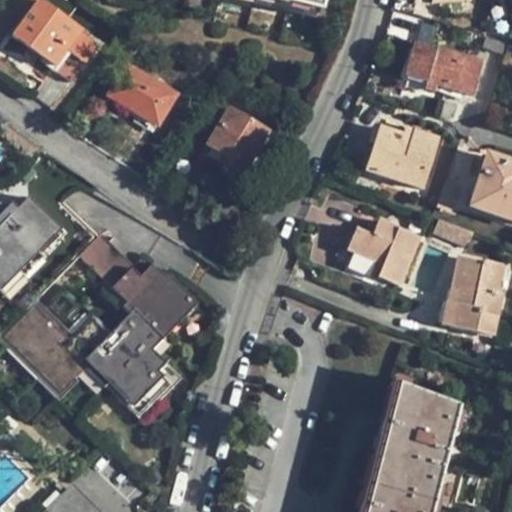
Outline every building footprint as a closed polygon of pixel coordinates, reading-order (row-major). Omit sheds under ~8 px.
[(80,31),(37,0),(35,0),(9,35),(54,69),(53,72),(69,83),(95,48),(79,35),(80,31)] [(273,0),(318,11),(320,0),(273,0)] [(143,67),(154,50),(123,32),(113,48),(143,67)] [(502,53),(505,42),(485,36),(482,47),(502,53)] [(403,76),(425,82),(434,85),(471,95),(480,62),(412,43),(403,76)] [(174,96),(125,66),(107,94),(155,124),(174,96)] [(431,93),(434,85),(425,82),(422,91),(431,93)] [(199,151),(215,161),(219,155),(228,161),(225,167),(243,177),(269,133),(226,106),(199,151)] [(402,136),(379,128),(364,170),(419,188),(435,139),(404,128),(402,136)] [(511,170),(507,169),(509,162),(484,154),(469,205),(511,219),(511,170)] [(215,161),(225,167),(228,161),(219,155),(215,161)] [(443,180),(434,206),(450,211),(459,185),(443,180)] [(0,277),(50,228),(37,215),(41,211),(26,196),(0,222),(0,277)] [(64,234),(41,211),(37,215),(50,228),(0,277),(0,292),(3,295),(64,234)] [(430,232),(441,236),(445,223),(435,219),(430,232)] [(345,250),(350,252),(380,263),(375,277),(398,286),(418,237),(376,221),(371,234),(354,227),(345,250)] [(455,226),(445,223),(441,236),(453,241),(456,233),(453,232),(455,226)] [(469,231),(455,226),(453,232),(456,233),(453,241),(464,245),(469,231)] [(78,255),(110,287),(129,267),(132,265),(100,233),(78,255)] [(455,257),(448,288),(453,290),(446,327),(492,336),(501,294),(495,292),(501,264),(483,260),(483,263),(455,257)] [(165,364),(151,349),(146,344),(177,313),(168,303),(179,292),(152,264),(139,276),(129,267),(110,287),(136,312),(123,326),(123,329),(116,337),(91,313),(66,338),(38,310),(7,341),(59,393),(90,363),(142,413),(170,385),(157,372),(165,364)] [(438,325),(446,327),(453,290),(448,288),(446,302),(442,301),(438,325)] [(193,306),(179,292),(168,303),(177,313),(146,344),(151,349),(193,306)] [(0,342),(3,346),(7,341),(38,310),(41,306),(34,299),(0,333),(0,342)] [(429,511),(456,408),(406,389),(396,386),(363,511),(429,511)] [(84,511),(68,495),(50,511),(84,511)]
